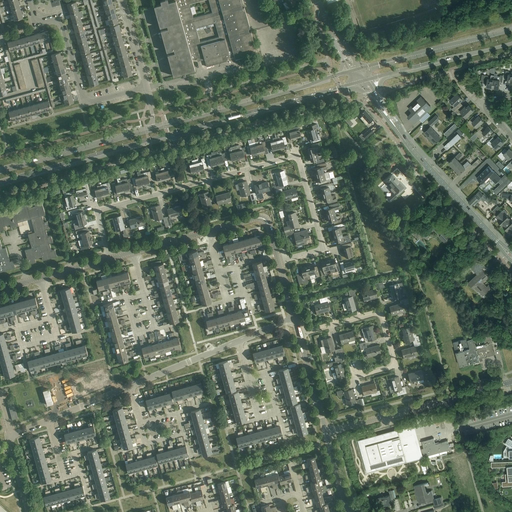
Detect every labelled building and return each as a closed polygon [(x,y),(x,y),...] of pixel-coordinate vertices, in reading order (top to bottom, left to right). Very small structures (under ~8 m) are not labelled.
[(195,70),(192,59),(204,56),(207,66),(257,53),(251,31),(249,25),(243,4),(242,0),(163,0),(160,1),(161,4),(159,5),(154,6),(173,76),(177,75),(183,73),(183,76),(186,75),(185,73),(195,70)] [(268,24),(261,0),(248,0),(256,27),(268,24)] [(78,7),(76,2),(67,4),(68,8),(67,8),(68,10),(78,7)] [(50,40),(48,31),(44,32),(44,31),(42,31),(45,41),(50,40)] [(92,59),(91,53),(82,56),(83,59),(81,60),(82,61),(92,59)] [(132,69),(122,71),(121,72),(122,75),(122,76),(123,75),(125,79),(130,78),(130,75),(132,74),(131,71),(133,70),(132,69)] [(492,88),(494,75),(488,74),(488,75),(482,75),(481,81),(484,82),(484,83),(486,83),(486,87),(492,88)] [(500,76),(494,75),(492,88),(498,89),(499,85),(502,86),(503,76),(500,75),(500,76)] [(452,109),(454,112),(455,111),(460,105),(458,103),(462,99),(457,93),(450,100),(452,102),(451,103),(454,106),(452,109)] [(409,108),(419,119),(431,107),(421,97),(409,108)] [(10,101),(11,100),(11,98),(2,100),(4,107),(9,106),(8,103),(10,103),(10,101)] [(466,107),(465,106),(463,108),(460,105),(455,111),(458,115),(461,112),(466,117),(473,110),(468,105),(466,107)] [(373,119),(365,110),(363,112),(362,112),(362,113),(360,114),(362,117),(361,118),(366,125),(368,123),(369,123),(373,119)] [(17,121),(14,111),(9,112),(11,121),(15,120),(15,121),(17,121)] [(432,125),(439,118),(436,115),(429,122),(432,125)] [(483,121),(478,116),(475,119),(473,116),(468,121),(470,124),(472,122),(477,127),(483,121)] [(316,128),(318,128),(317,124),(311,126),(312,129),(309,130),(311,140),(310,140),(311,143),(321,140),(319,134),(318,134),(316,128)] [(298,126),(292,128),(289,129),(285,130),(289,143),(292,143),(291,140),(301,137),(300,133),(300,132),(299,132),(298,126)] [(488,126),(485,129),(484,130),(481,127),(475,133),(479,138),(481,136),(484,139),(493,131),(488,126)] [(430,127),(424,132),(434,143),(440,137),(430,127)] [(366,139),(373,132),(370,129),(363,135),(366,139)] [(461,136),(458,133),(444,146),(447,149),(461,136)] [(258,154),(255,142),(253,134),(251,135),(253,143),(249,144),(250,146),(247,146),(249,154),(252,154),(252,156),(258,154)] [(504,143),(498,136),(495,139),(493,137),(487,142),(489,145),(491,143),(496,148),(499,145),(500,146),(504,143)] [(279,149),(276,137),(273,138),(274,141),(271,142),(270,140),(267,141),(269,148),(272,147),(273,151),(279,149)] [(285,137),(282,138),(283,139),(280,140),(279,137),(276,137),(279,149),(285,148),(284,145),(287,144),(285,137)] [(264,149),(267,149),(265,141),(262,142),(261,139),(258,140),(258,141),(255,142),(258,154),(265,152),(264,149)] [(312,148),(307,149),(309,155),(317,153),(317,150),(321,149),(319,143),(312,145),(312,148)] [(244,155),(247,154),(245,147),(241,148),(242,149),(239,150),(237,145),(235,146),(238,160),(245,158),(244,155)] [(238,160),(235,146),(232,147),(233,152),(230,153),(229,151),(226,152),(228,159),(231,158),(232,162),(238,160)] [(511,155),(511,151),(509,148),(507,150),(505,148),(498,155),(500,157),(500,158),(500,157),(502,159),(506,156),(508,159),(511,155)] [(218,165),(214,151),(211,152),(212,156),(206,158),(209,167),(212,167),(218,165)] [(226,160),(225,152),(221,153),(221,151),(218,152),(217,151),(214,151),(218,165),(224,163),(224,160),(226,160)] [(454,168),(460,162),(458,160),(462,155),(460,152),(449,162),(454,168)] [(318,156),(317,153),(309,155),(311,162),(316,160),(317,163),(324,161),(322,155),(318,156)] [(207,169),(204,158),(201,159),(202,161),(199,162),(198,159),(195,160),(198,172),(204,170),(207,169)] [(474,168),(481,161),(479,158),(471,165),(474,168)] [(198,172),(195,160),(192,161),(193,164),(190,165),(189,162),(186,163),(188,170),(191,170),(192,173),(198,172)] [(463,165),(460,162),(454,168),(459,174),(470,163),(467,161),(463,165)] [(327,169),(325,163),(317,165),(318,168),(314,169),(316,176),(324,173),(323,170),(327,169)] [(170,175),(173,175),(176,174),(173,165),(170,166),(170,168),(167,168),(168,170),(165,171),(164,168),(161,169),(164,180),(171,179),(170,175)] [(500,177),(488,166),(477,178),(482,183),(488,176),(495,183),(500,177)] [(164,180),(161,169),(158,169),(159,172),(156,173),(155,172),(152,172),(154,180),(157,179),(158,182),(164,180)] [(144,186),(143,184),(141,174),(140,171),(137,172),(139,178),(136,179),(135,177),(132,178),(134,185),(137,185),(138,187),(144,186)] [(149,181),(150,181),(152,180),(150,171),(141,174),(143,184),(144,186),(150,184),(149,181)] [(276,173),(279,184),(279,186),(275,187),(276,190),(282,188),(281,185),(288,184),(284,171),(276,173)] [(331,181),(328,172),(324,173),(316,176),(317,182),(318,181),(319,185),(331,181)] [(386,181),(396,192),(389,199),(391,201),(406,188),(400,182),(393,175),(386,181)] [(122,184),(121,180),(120,178),(117,179),(118,184),(115,185),(115,183),(112,184),(114,191),(116,190),(118,194),(124,192),(122,184)] [(129,187),(132,186),(130,179),(127,180),(127,182),(124,183),(123,179),(121,180),(122,184),(124,192),(130,191),(129,187)] [(250,194),(248,184),(247,181),(238,183),(238,184),(236,185),(237,191),(240,190),(242,196),(250,194)] [(270,190),(268,184),(267,182),(254,185),(256,192),(253,193),(255,199),(258,198),(257,194),(270,190)] [(92,197),(88,184),(88,183),(81,185),(82,188),(76,190),(78,198),(88,195),(89,198),(92,197)] [(109,192),(112,191),(109,183),(100,185),(103,197),(110,195),(109,192)] [(334,189),(332,184),(332,183),(321,186),(321,189),(320,189),(322,196),(331,193),(330,190),(334,189)] [(103,197),(100,185),(97,186),(98,189),(95,190),(95,189),(92,189),(93,196),(96,196),(97,199),(103,197)] [(298,197),(295,188),(283,192),(285,200),(298,197)] [(479,191),(468,202),(472,205),(483,195),(479,191)] [(75,205),(74,199),(73,195),(74,195),(73,192),(64,194),(65,197),(67,203),(65,204),(67,210),(77,207),(76,204),(75,205)] [(212,205),(208,192),(200,194),(203,207),(211,205),(212,205)] [(511,194),(502,192),(501,195),(508,196),(508,197),(510,197),(510,201),(511,200),(511,194)] [(229,193),(216,196),(218,203),(215,204),(216,210),(220,209),(218,205),(231,201),(229,193)] [(332,197),(331,193),(322,196),(324,202),(328,201),(329,204),(337,202),(335,196),(332,197)] [(31,219),(42,216),(46,215),(42,200),(34,202),(35,206),(29,208),(28,204),(14,208),(14,212),(8,213),(11,224),(10,224),(11,228),(19,226),(18,222),(29,219),(31,219)] [(330,208),(325,210),(327,216),(335,214),(335,211),(340,209),(339,203),(329,206),(330,208)] [(163,218),(160,205),(151,207),(155,220),(163,218)] [(181,206),(168,209),(170,216),(166,217),(169,225),(172,224),(172,223),(178,221),(177,216),(183,214),(181,206)] [(85,217),(83,211),(78,212),(78,209),(68,212),(69,215),(71,214),(72,217),(76,216),(77,219),(85,217)] [(502,226),(510,219),(506,214),(507,213),(504,209),(501,211),(496,215),(499,218),(497,220),(500,223),(499,223),(502,226)] [(7,225),(10,224),(11,224),(8,213),(7,210),(0,211),(0,213),(0,216),(0,215),(0,231),(2,231),(5,230),(4,226),(5,226),(7,225)] [(299,225),(296,213),(287,215),(289,221),(288,221),(287,223),(289,228),(287,229),(286,227),(284,228),(285,233),(294,230),(293,227),(299,225)] [(336,217),(335,214),(327,216),(329,222),(334,221),(334,224),(342,222),(340,216),(336,217)] [(44,222),(42,216),(31,219),(35,232),(46,229),(46,230),(49,229),(47,221),(44,222)] [(125,229),(121,216),(113,218),(116,231),(125,229)] [(87,223),(85,217),(77,219),(78,222),(74,224),(75,230),(83,228),(82,225),(87,223)] [(142,217),(129,220),(131,227),(128,228),(130,234),(133,233),(132,229),(144,225),(142,217)] [(511,221),(510,219),(502,226),(504,229),(505,228),(507,231),(509,229),(511,231),(511,221)] [(451,236),(437,222),(423,235),(426,239),(435,230),(440,235),(439,236),(445,242),(451,236)] [(344,223),(335,226),(336,229),(332,230),(333,236),(342,234),(341,231),(346,229),(344,223)] [(91,237),(89,231),(88,231),(87,228),(76,231),(78,238),(81,237),(82,240),(91,237)] [(48,236),(46,230),(46,229),(35,232),(28,234),(30,241),(48,236)] [(421,234),(417,229),(412,233),(416,237),(417,236),(418,237),(421,234)] [(309,239),(308,233),(307,230),(294,233),(294,234),(298,246),(307,244),(306,240),(309,239)] [(343,237),(342,234),(333,236),(335,242),(340,241),(341,244),(350,241),(349,235),(343,237)] [(50,243),(50,244),(53,243),(51,235),(48,236),(30,241),(31,246),(32,248),(39,246),(50,243)] [(262,245),(260,235),(254,237),(257,246),(262,245)] [(92,243),(91,237),(82,240),(78,241),(81,250),(92,247),(91,244),(92,243)] [(51,250),(50,244),(50,243),(39,246),(42,257),(43,260),(44,260),(46,260),(57,257),(55,249),(51,250)] [(354,256),(352,250),(351,247),(352,246),(351,243),(342,246),(342,249),(343,249),(346,258),(354,256)] [(231,254),(228,244),(223,245),(226,257),(229,256),(230,257),(229,257),(230,261),(233,260),(232,257),(231,254)] [(42,257),(39,246),(32,248),(25,250),(27,257),(29,264),(36,262),(35,259),(42,257)] [(10,262),(9,259),(6,248),(2,249),(0,249),(0,260),(3,271),(15,268),(13,261),(10,262)] [(199,256),(197,250),(188,253),(189,258),(199,256)] [(200,261),(199,256),(189,258),(190,264),(200,261)] [(335,264),(334,259),(327,261),(330,269),(331,273),(340,271),(338,264),(335,264)] [(489,277),(482,269),(486,266),(480,260),(477,263),(476,262),(471,267),(477,274),(467,283),(473,288),(474,287),(483,296),(491,288),(488,285),(487,286),(483,283),(489,277)] [(165,269),(163,263),(161,264),(160,261),(151,263),(152,267),(154,266),(155,271),(165,269)] [(252,264),(254,270),(263,267),(262,261),(252,264)] [(330,269),(327,261),(321,263),(323,268),(320,269),(322,276),(328,274),(327,270),(330,269)] [(355,269),(353,262),(343,264),(343,262),(340,263),(343,274),(349,272),(349,271),(355,269)] [(314,268),(313,265),(307,267),(311,279),(320,276),(317,267),(314,268)] [(311,279),(307,267),(301,268),(302,273),(297,275),(299,284),(308,282),(307,280),(311,279)] [(267,271),(265,272),(255,275),(257,280),(266,277),(269,277),(267,271)] [(115,286),(112,276),(107,278),(109,287),(115,286)] [(228,297),(232,296),(228,277),(224,278),(228,297)] [(398,284),(390,286),(394,299),(401,297),(401,300),(408,298),(407,295),(402,297),(401,293),(403,293),(402,290),(404,290),(402,283),(398,284)] [(61,290),(62,296),(72,293),(70,287),(61,290)] [(356,309),(354,303),(352,297),(356,296),(354,289),(348,291),(350,297),(344,299),(345,304),(343,304),(345,310),(347,310),(347,312),(356,309)] [(375,289),(362,293),(364,301),(377,297),(375,289)] [(328,304),(331,303),(329,296),(319,299),(321,304),(315,306),(317,314),(330,310),(328,304)] [(38,307),(35,297),(30,299),(33,309),(38,307)] [(212,303),(210,297),(200,300),(202,306),(212,303)] [(75,303),(73,298),(64,301),(65,306),(75,303)] [(403,305),(409,304),(408,298),(401,300),(402,303),(390,307),(392,315),(405,312),(403,305)] [(33,309),(30,299),(25,300),(27,310),(33,309)] [(22,311),(20,302),(14,303),(17,313),(22,311)] [(116,305),(116,302),(103,306),(105,311),(115,309),(114,305),(116,305)] [(275,309),(273,303),(264,306),(265,311),(275,309)] [(242,308),(243,311),(245,320),(251,319),(248,309),(245,310),(244,307),(242,308)] [(116,314),(115,309),(105,311),(106,317),(116,314)] [(178,316),(176,310),(167,313),(168,318),(178,316)] [(179,321),(178,316),(168,318),(170,324),(179,321)] [(219,327),(217,318),(211,319),(214,329),(219,327)] [(82,330),(81,324),(71,327),(72,332),(82,330)] [(362,329),(363,332),(365,332),(368,341),(376,338),(373,326),(364,328),(365,328),(362,329)] [(413,340),(413,344),(420,342),(418,336),(416,336),(415,332),(412,333),(410,327),(402,330),(404,338),(403,338),(404,343),(413,340)] [(352,331),(352,332),(339,335),(342,343),(355,340),(352,331)] [(496,354),(492,342),(490,332),(482,334),(482,335),(467,339),(467,338),(453,342),(459,366),(480,361),(479,358),(481,357),(481,358),(496,354)] [(335,350),(331,337),(321,340),(323,347),(320,347),(322,354),(335,350)] [(179,338),(173,339),(176,349),(181,347),(179,338)] [(125,345),(123,340),(113,343),(115,348),(125,345)] [(160,353),(157,343),(154,344),(154,341),(152,342),(152,345),(155,355),(160,353)] [(415,347),(421,345),(420,342),(413,344),(414,347),(402,350),(404,359),(417,355),(415,347)] [(88,355),(85,345),(80,346),(82,356),(88,355)] [(381,354),(378,345),(367,348),(366,345),(360,347),(362,352),(366,351),(368,357),(381,354)] [(281,360),(277,346),(273,348),(275,357),(277,356),(279,360),(281,360)] [(72,359),(70,349),(64,351),(67,361),(72,359)] [(271,362),(268,349),(263,350),(265,359),(267,359),(269,363),(271,362)] [(262,365),(258,352),(253,353),(255,362),(257,362),(259,366),(262,365)] [(36,369),(33,359),(28,361),(30,371),(36,369)] [(342,363),(344,359),(341,360),(335,362),(322,365),(323,369),(333,366),(335,372),(333,373),(332,374),(333,377),(334,378),(335,379),(336,379),(337,378),(345,376),(342,363)] [(234,367),(233,365),(220,368),(222,373),(230,370),(230,369),(234,367)] [(408,374),(411,382),(418,380),(418,383),(424,382),(421,370),(408,374)] [(290,378),(289,373),(280,375),(281,377),(276,379),(277,381),(290,378)] [(236,376),(236,374),(223,378),(224,383),(233,380),(233,378),(236,376)] [(402,388),(400,381),(399,377),(390,379),(394,392),(397,391),(399,395),(406,393),(405,387),(402,388)] [(293,387),(292,382),(283,385),(283,387),(279,389),(280,391),(293,387)] [(362,387),(364,395),(377,392),(374,383),(362,387)] [(239,386),(239,384),(226,387),(227,392),(236,390),(235,388),(239,386)] [(200,398),(196,385),(191,386),(194,395),(195,394),(198,399),(200,398)] [(190,401),(186,387),(182,389),(184,398),(186,397),(188,401),(190,401)] [(355,400),(353,393),(352,389),(344,392),(341,390),(336,392),(338,396),(345,395),(347,405),(355,402),(357,407),(360,406),(358,400),(355,400)] [(180,403),(177,390),(172,391),(174,400),(176,400),(178,404),(180,403)] [(296,397),(294,392),(285,395),(286,397),(282,398),(282,400),(296,397)] [(169,408),(166,395),(161,396),(163,405),(165,404),(167,409),(169,408)] [(245,397),(244,395),(231,399),(232,403),(241,401),(240,399),(245,397)] [(159,411),(156,398),(151,399),(153,408),(155,407),(157,411),(159,411)] [(301,408),(299,403),(291,406),(291,408),(287,410),(288,412),(301,408)] [(247,407),(247,405),(233,408),(235,413),(244,411),(243,409),(247,407)] [(128,413),(128,411),(115,415),(116,420),(125,417),(124,415),(128,413)] [(303,418),(302,413),(293,415),(294,417),(290,419),(290,421),(303,418)] [(250,416),(249,414),(236,418),(237,423),(246,420),(246,418),(250,416)] [(203,419),(201,415),(192,417),(193,419),(189,421),(189,423),(203,419)] [(131,423),(131,421),(117,425),(119,429),(127,427),(127,425),(131,423)] [(277,436),(275,427),(273,428),(271,423),(269,424),(272,434),(272,437),(277,436)] [(306,427),(305,423),(296,425),(296,427),(292,429),(293,431),(306,427)] [(205,429),(204,424),(195,427),(196,428),(191,430),(192,433),(205,429)] [(358,440),(367,472),(421,457),(419,449),(417,449),(413,434),(415,433),(413,425),(409,426),(389,432),(383,433),(358,440)] [(266,434),(265,430),(264,430),(262,426),(259,427),(261,434),(263,440),(268,439),(266,434)] [(92,441),(91,434),(89,427),(84,429),(85,434),(86,438),(88,437),(90,441),(92,441)] [(258,441),(256,434),(256,433),(254,433),(252,429),(250,429),(251,434),(253,443),(258,441)] [(82,443),(80,434),(79,430),(74,431),(75,434),(77,440),(79,440),(80,444),(82,443)] [(130,435),(131,434),(134,433),(133,431),(120,434),(121,439),(130,437),(130,435)] [(248,444),(246,435),(244,436),(242,431),(240,432),(241,434),(244,445),(248,444)] [(73,446),(70,434),(69,433),(64,434),(67,443),(69,442),(71,447),(73,446)] [(208,439),(207,434),(206,434),(198,436),(198,438),(194,440),(195,442),(208,439)] [(423,448),(421,448),(423,456),(450,449),(448,440),(435,444),(434,438),(422,441),(423,445),(423,448)] [(45,442),(45,440),(32,444),(33,449),(42,446),(41,444),(45,442)] [(137,442),(136,440),(123,444),(124,449),(133,446),(132,444),(137,442)] [(182,442),(180,443),(183,456),(188,455),(186,446),(184,447),(182,442)] [(210,448),(209,443),(200,446),(201,448),(197,450),(197,452),(210,448)] [(178,458),(176,449),(174,449),(172,445),(170,446),(174,459),(178,458)] [(169,460),(166,451),(165,452),(162,448),(160,448),(164,462),(169,460)] [(84,456),(85,458),(98,454),(96,449),(88,452),(88,454),(84,456)] [(48,452),(47,450),(34,454),(35,458),(44,456),(44,454),(48,452)] [(151,452),(149,453),(153,466),(158,465),(155,456),(153,457),(151,452)] [(148,468),(145,459),(143,459),(142,455),(139,456),(143,469),(148,468)] [(316,463),(314,457),(306,459),(307,463),(302,464),(302,466),(316,463)] [(138,470),(136,461),(134,462),(132,458),(130,458),(133,472),(138,470)] [(51,462),(50,459),(37,463),(38,468),(47,465),(46,464),(51,462)] [(101,464),(99,459),(90,462),(91,464),(87,466),(87,468),(101,464)] [(511,461),(491,462),(491,467),(507,467),(507,473),(511,473),(511,461)] [(53,471),(53,469),(39,473),(41,478),(50,475),(49,473),(53,471)] [(103,474),(102,469),(93,471),(93,473),(89,475),(90,477),(103,474)] [(319,474),(318,469),(310,471),(310,474),(305,476),(306,478),(319,474)] [(293,481),(290,472),(284,474),(288,488),(290,487),(289,482),(293,481)] [(278,476),(279,476),(278,473),(272,475),(276,489),(278,488),(277,483),(280,482),(278,476)] [(511,473),(507,473),(505,474),(506,481),(503,481),(502,481),(502,486),(511,485),(511,473)] [(284,474),(279,476),(278,476),(280,482),(281,484),(284,483),(286,489),(288,488),(284,474)] [(276,489),(272,475),(266,477),(269,485),(272,484),(274,489),(276,489)] [(269,485),(266,477),(261,478),(264,492),(267,491),(265,486),(269,485)] [(264,492),(261,478),(255,480),(257,488),(261,487),(262,492),(264,492)] [(106,483),(105,479),(96,481),(96,483),(92,485),(93,487),(106,483)] [(320,486),(319,481),(313,482),(310,483),(311,487),(306,488),(307,490),(320,486)] [(78,482),(77,483),(80,496),(85,495),(83,486),(80,487),(78,482)] [(227,488),(225,482),(217,484),(218,488),(213,489),(213,491),(227,488)] [(425,502),(429,501),(434,500),(435,505),(443,503),(442,497),(434,499),(432,491),(429,492),(429,491),(426,492),(424,483),(415,486),(419,503),(425,501),(425,502)] [(75,498),(73,489),(71,489),(69,485),(67,486),(70,499),(75,498)] [(204,498),(201,488),(200,486),(197,487),(199,491),(195,492),(199,505),(202,505),(200,499),(204,498)] [(323,486),(320,486),(307,490),(307,492),(313,491),(314,495),(322,492),(324,491),(323,486)] [(66,500),(63,492),(61,492),(59,488),(57,488),(61,502),(66,500)] [(109,493),(107,488),(98,491),(99,492),(95,494),(95,497),(109,493)] [(199,505),(195,492),(193,492),(191,488),(189,489),(189,491),(191,499),(192,502),(196,501),(197,506),(199,505)] [(229,494),(227,488),(213,491),(214,494),(219,492),(220,496),(229,494)] [(379,499),(378,500),(379,501),(381,506),(392,503),(391,499),(395,498),(393,490),(389,491),(390,495),(378,498),(379,499)] [(56,503),(53,494),(51,495),(49,491),(48,491),(51,504),(56,503)] [(187,506),(184,492),(178,494),(180,502),(184,501),(185,507),(187,506)] [(323,498),(322,492),(314,495),(315,498),(309,499),(310,502),(323,498)] [(180,502),(178,494),(172,495),(176,509),(178,509),(177,503),(180,502)] [(230,499),(229,494),(220,496),(221,499),(216,501),(217,503),(230,499)] [(176,509),(172,495),(166,497),(168,505),(172,504),(174,510),(176,509)] [(325,504),(323,498),(310,502),(310,504),(316,502),(317,506),(319,506),(319,505),(325,504)] [(232,505),(230,499),(217,503),(217,505),(223,504),(224,508),(226,507),(232,505)] [(318,511),(329,509),(327,503),(325,504),(319,505),(319,506),(320,509),(315,511),(318,511)]
